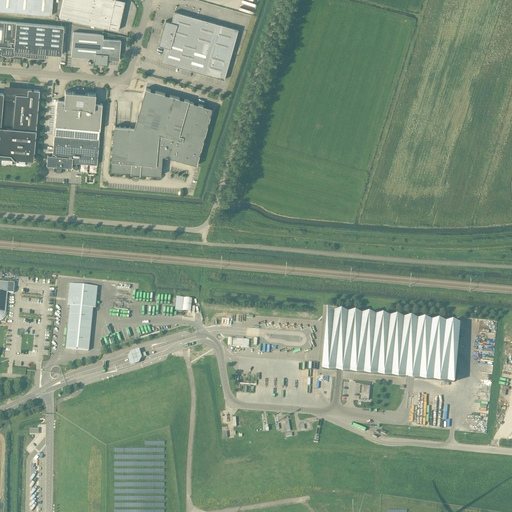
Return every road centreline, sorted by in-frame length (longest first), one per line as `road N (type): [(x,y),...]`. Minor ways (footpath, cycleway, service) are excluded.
road 1 (unclassified): [(0,213),(205,226),(280,0)]
road 2 (unclassified): [(0,69),(119,80),(128,75),(149,0)]
road 3 (unknown): [(52,358),(61,287),(72,279),(92,280),(104,292),(98,346),(79,357)]
road 4 (track): [(111,511),(111,448),(159,433),(169,445),(176,511)]
road 5 (track): [(310,497),(474,511)]
